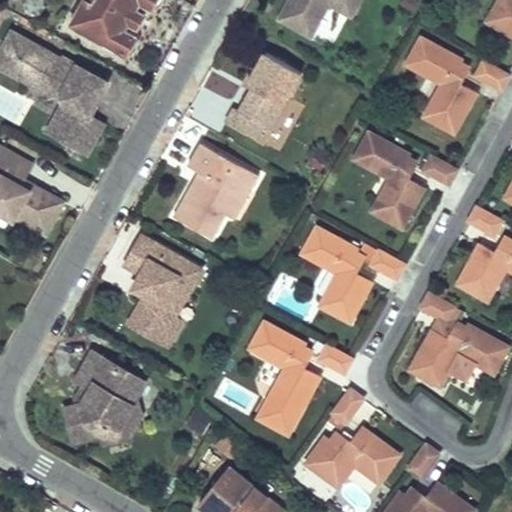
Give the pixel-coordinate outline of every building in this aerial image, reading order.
[(137,9),(141,2),(154,10),(159,0),(83,0),(76,12),(104,28),(98,38),(129,55),(140,36),(127,28),(130,22),(137,9)] [(289,0),(279,19),(311,37),(329,4),(351,16),(359,0),(289,0)] [(413,10),(418,1),(415,0),(403,0),(402,4),(413,10)] [(511,0),(499,0),(487,21),(511,34),(511,0)] [(0,22),(3,16),(6,18),(10,10),(0,3),(0,22)] [(137,9),(130,22),(139,27),(146,14),(137,9)] [(76,12),(70,23),(98,38),(104,28),(76,12)] [(104,123),(90,115),(108,82),(73,62),(67,65),(61,62),(62,60),(12,31),(0,52),(0,66),(28,82),(32,77),(61,93),(63,101),(62,101),(62,102),(63,102),(46,132),(87,154),(104,123)] [(463,60),(421,37),(407,64),(442,83),(424,116),(454,132),(477,91),(465,85),(463,89),(459,86),(469,68),(461,64),(463,60)] [(256,139),(264,125),(270,129),(302,72),(266,52),(247,84),(252,87),(239,111),(234,108),(226,122),(256,139)] [(484,61),(476,75),(502,89),(510,75),(484,61)] [(62,101),(63,101),(61,93),(32,77),(28,82),(62,101)] [(247,84),(234,108),(239,111),(252,87),(247,84)] [(411,154),(369,131),(355,158),(390,177),(372,210),(392,221),(399,208),(409,214),(425,186),(413,179),(411,183),(407,181),(417,162),(409,158),(411,154)] [(174,216),(213,238),(226,214),(241,187),(250,192),(259,175),(201,142),(188,164),(199,170),(202,172),(196,183),(193,181),(174,216)] [(331,153),(318,145),(316,149),(329,157),(331,153)] [(0,211),(14,219),(15,216),(46,234),(64,202),(37,187),(28,189),(22,186),(25,180),(33,165),(0,146),(0,211)] [(316,149),(308,162),(321,170),(329,157),(316,149)] [(431,155),(424,170),(450,184),(458,169),(431,155)] [(199,170),(193,181),(196,183),(202,172),(199,170)] [(28,189),(37,187),(25,180),(22,186),(28,189)] [(226,214),(235,219),(250,192),(241,187),(226,214)] [(477,206),(469,220),(495,235),(502,220),(477,206)] [(392,221),(402,227),(409,214),(399,208),(392,221)] [(338,273),(320,305),(351,321),(373,280),(356,271),(365,257),(357,252),(359,249),(317,227),(302,253),(338,273)] [(174,317),(201,269),(142,235),(126,264),(142,273),(156,282),(149,294),(146,293),(146,294),(130,323),(161,341),(174,317)] [(488,300),(506,267),(511,270),(511,240),(505,236),(495,255),(490,252),(492,249),(480,242),(465,271),(475,276),(468,289),(488,300)] [(373,261),(372,264),(398,278),(406,264),(367,243),(361,254),(373,261)] [(465,271),(458,283),(468,289),(475,276),(465,271)] [(142,273),(133,287),(146,294),(146,293),(149,294),(156,282),(142,273)] [(411,369),(441,385),(449,370),(459,353),(476,363),(494,372),(509,346),(467,323),(465,327),(458,323),(465,312),(429,292),(422,306),(440,316),(411,369)] [(161,341),(169,345),(183,321),(174,317),(161,341)] [(286,367),(258,417),(278,427),(295,397),(305,403),(320,375),(309,369),(307,372),(302,370),(312,352),(304,347),(306,344),(265,321),(250,347),(286,367)] [(327,344),(319,358),(345,373),(353,359),(327,344)] [(136,397),(146,381),(92,351),(76,379),(84,384),(91,388),(82,403),(72,406),(65,408),(75,441),(103,433),(105,433),(106,430),(115,435),(130,431),(128,422),(142,417),(136,397)] [(459,353),(449,370),(466,380),(476,363),(459,353)] [(84,384),(72,406),(82,403),(91,388),(84,384)] [(342,428),(364,398),(351,388),(328,419),(342,428)] [(278,427),(289,433),(305,403),(295,397),(278,427)] [(202,433),(212,416),(198,408),(188,424),(202,433)] [(103,433),(106,444),(132,437),(142,417),(128,422),(130,431),(115,435),(106,430),(105,433),(103,433)] [(326,435),(306,463),(339,486),(355,464),(379,482),(392,464),(381,455),(388,446),(362,427),(354,438),(357,440),(355,444),(339,432),(333,440),(326,435)] [(232,458),(242,446),(228,434),(218,446),(232,458)] [(409,467),(422,477),(440,453),(427,444),(409,467)] [(392,464),(399,454),(388,446),(381,455),(392,464)] [(284,511),(285,511),(229,466),(199,503),(209,511),(284,511)] [(402,490),(385,511),(458,511),(456,510),(463,501),(438,482),(430,493),(433,495),(430,499),(414,488),(408,495),(402,490)] [(458,511),(473,511),(475,509),(463,501),(456,510),(458,511)]
